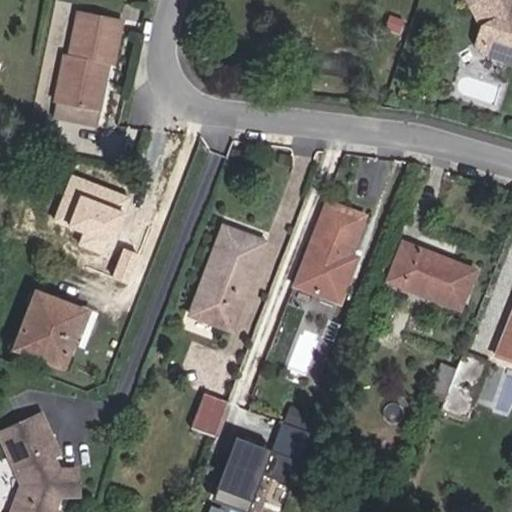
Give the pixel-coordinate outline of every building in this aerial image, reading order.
[(478,43),(483,54),(503,60),(506,58),(511,59),(511,14),(507,13),(510,4),(511,0),(467,0),(482,26),(478,43)] [(71,56),(66,56),(54,117),(96,126),(109,64),(113,65),(123,19),(81,11),(71,56)] [(129,199),(72,175),(53,220),(111,243),(112,242),(120,223),(117,221),(120,214),(122,215),(129,199)] [(349,256),(364,216),(327,202),(294,288),(337,304),(355,258),(349,256)] [(263,242),(223,227),(191,313),(214,322),(230,328),(263,242)] [(459,307),(473,270),(403,243),(389,281),(459,307)] [(63,365),(84,312),(37,293),(16,347),(63,365)] [(511,318),(498,354),(511,358),(511,318)] [(467,418),(488,364),(463,353),(457,369),(447,395),(445,401),(442,408),(467,418)] [(441,364),(432,389),(433,390),(447,395),(457,369),(441,364)] [(447,395),(433,390),(431,394),(430,395),(445,401),(447,395)] [(192,428),(214,436),(228,401),(205,392),(192,428)] [(306,429),(312,415),(289,406),(283,420),(306,429)] [(50,453),(56,451),(39,413),(0,431),(0,434),(16,469),(22,466),(24,471),(26,475),(28,478),(30,482),(29,483),(24,498),(17,496),(10,511),(58,511),(52,509),(58,493),(58,470),(50,453)] [(289,484),(298,461),(235,437),(216,487),(251,501),(261,474),(289,484)] [(77,469),(71,470),(56,451),(50,453),(58,470),(58,493),(52,509),(58,511),(64,493),(69,493),(71,493),(77,493),(77,469)] [(26,475),(24,471),(22,466),(16,469),(22,482),(17,496),(24,498),(29,483),(30,482),(28,478),(26,475)] [(248,508),(251,501),(216,487),(213,495),(248,508)]
